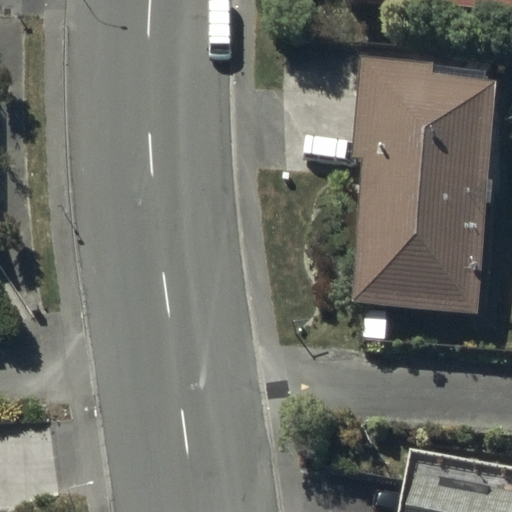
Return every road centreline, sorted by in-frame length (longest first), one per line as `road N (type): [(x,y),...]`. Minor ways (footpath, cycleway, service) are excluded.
road 1 (residential): [(159,0),(151,133),(180,389)]
road 2 (residential): [(180,389),(511,407)]
road 3 (residential): [(180,389),(193,511)]
